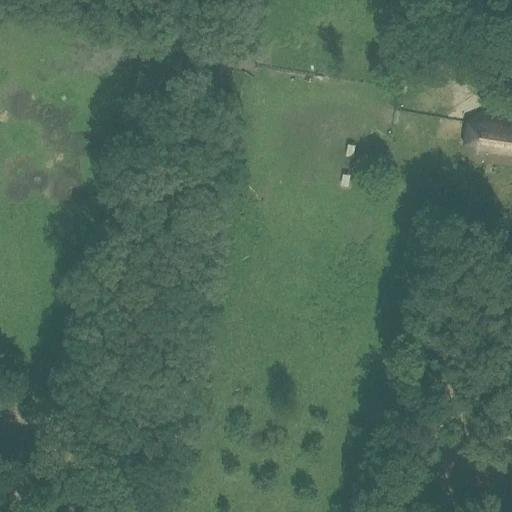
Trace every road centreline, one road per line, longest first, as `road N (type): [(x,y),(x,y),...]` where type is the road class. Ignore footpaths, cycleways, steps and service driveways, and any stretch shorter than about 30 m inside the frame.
road 1 (track): [(511,41),(480,41),(466,51),(452,131),(465,133)]
road 2 (track): [(0,426),(56,457),(93,511)]
